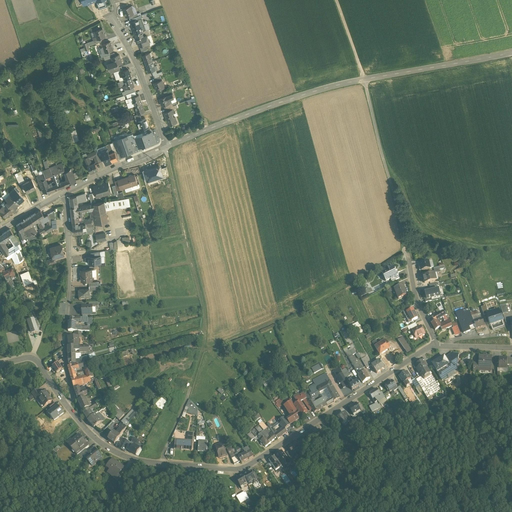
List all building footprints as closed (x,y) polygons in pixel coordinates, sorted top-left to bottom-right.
[(104,0),(100,0),(97,1),(99,8),(106,6),(104,0)] [(131,6),(123,8),(126,17),(129,16),(134,14),(131,6)] [(142,18),(130,22),(135,34),(142,32),(146,30),(142,18)] [(102,28),(95,31),(97,36),(98,39),(101,39),(105,37),(102,28)] [(142,32),(135,34),(138,43),(145,40),(143,40),(142,37),(144,37),(143,36),(142,32)] [(147,35),(143,36),(144,37),(142,37),(143,40),(145,40),(138,43),(139,46),(140,46),(148,43),(150,43),(147,36),(147,35)] [(109,42),(102,45),(104,53),(105,53),(109,52),(112,50),(109,42)] [(149,56),(148,53),(150,53),(149,52),(143,55),(146,63),(153,61),(151,56),(149,56)] [(115,56),(111,57),(111,58),(113,62),(114,66),(122,63),(119,54),(115,56)] [(153,61),(146,63),(149,72),(152,71),(156,70),(155,69),(154,70),(153,67),(154,67),(153,61)] [(128,69),(121,72),(123,75),(124,80),(131,78),(128,69)] [(131,78),(124,80),(127,89),(125,89),(126,91),(128,90),(134,88),(133,87),(134,86),(131,78)] [(162,79),(154,82),(157,90),(164,87),(163,87),(161,84),(163,83),(162,79)] [(120,82),(118,82),(119,87),(123,86),(124,90),(125,89),(127,89),(124,80),(120,82)] [(172,93),(159,97),(162,105),(163,105),(170,103),(169,99),(174,97),(172,93)] [(136,96),(132,97),(133,101),(135,106),(142,103),(139,95),(136,96)] [(142,103),(135,106),(137,110),(138,110),(139,113),(138,114),(140,114),(145,112),(142,103)] [(165,111),(164,112),(169,125),(173,124),(173,123),(177,122),(173,109),(172,109),(165,111)] [(142,120),(137,121),(138,122),(139,126),(140,129),(139,130),(148,127),(145,119),(142,120)] [(75,130),(66,133),(69,142),(78,139),(75,130)] [(152,132),(143,136),(147,145),(155,142),(152,132)] [(134,151),(131,144),(128,136),(122,138),(127,153),(134,151)] [(143,136),(136,138),(138,144),(139,148),(147,145),(143,136)] [(122,138),(118,139),(119,142),(117,143),(118,146),(121,156),(127,153),(122,138)] [(108,149),(101,152),(102,154),(104,160),(105,163),(112,161),(109,153),(108,149)] [(112,152),(109,153),(112,161),(118,159),(115,151),(112,152)] [(62,162),(56,165),(58,171),(64,169),(62,162)] [(92,165),(88,166),(91,173),(98,169),(95,164),(92,165)] [(56,165),(49,167),(52,174),(55,172),(58,171),(56,165)] [(145,171),(149,184),(158,181),(158,178),(159,177),(162,175),(160,168),(160,166),(145,171)] [(167,166),(160,168),(162,175),(163,177),(169,175),(167,166)] [(49,167),(42,170),(44,177),(51,174),(52,174),(49,167)] [(68,180),(62,181),(64,185),(70,184),(76,181),(71,169),(65,172),(68,180)] [(42,170),(38,171),(39,174),(36,175),(40,186),(47,184),(44,178),(44,177),(42,170)] [(59,182),(55,172),(52,174),(51,174),(55,183),(57,188),(64,185),(62,181),(59,182)] [(24,180),(20,173),(15,176),(19,183),(24,180)] [(135,174),(122,178),(125,187),(138,184),(135,174)] [(31,179),(22,183),(26,191),(35,187),(31,179)] [(51,182),(47,184),(40,186),(43,192),(48,190),(48,191),(57,188),(55,183),(52,185),(51,182)] [(108,182),(104,183),(103,183),(101,184),(104,195),(107,194),(108,193),(111,192),(108,182)] [(99,184),(97,185),(93,187),(96,196),(100,195),(101,196),(104,195),(101,184),(99,184)] [(18,202),(23,198),(18,192),(14,187),(9,192),(10,193),(17,201),(18,202)] [(17,201),(10,193),(5,198),(6,199),(10,203),(12,206),(13,207),(18,202),(17,201)] [(85,193),(77,196),(78,201),(79,201),(87,199),(85,193)] [(76,196),(70,197),(69,197),(71,207),(77,206),(78,205),(78,201),(77,196),(77,195),(76,196)] [(128,198),(116,200),(117,207),(121,207),(122,207),(129,205),(128,198)] [(10,203),(6,199),(3,201),(7,205),(9,208),(12,206),(10,203)] [(116,199),(104,201),(106,209),(111,208),(117,207),(116,200),(116,199)] [(104,201),(94,203),(95,209),(97,223),(108,221),(106,209),(104,201)] [(88,204),(77,206),(77,213),(82,212),(89,210),(88,204)] [(4,207),(2,205),(0,206),(0,210),(5,216),(11,211),(9,208),(7,205),(4,207)] [(40,210),(35,213),(39,219),(42,217),(44,216),(40,210)] [(35,213),(24,220),(28,226),(32,223),(36,221),(38,224),(41,222),(39,219),(35,213)] [(83,219),(78,220),(79,221),(79,223),(83,223),(86,222),(86,229),(88,228),(88,226),(92,225),(91,222),(91,218),(83,219)] [(28,226),(24,220),(21,222),(25,228),(28,231),(29,234),(31,237),(34,236),(30,228),(28,226)] [(25,228),(21,222),(16,225),(20,231),(23,229),(24,229),(25,228)] [(73,224),(74,233),(84,232),(83,223),(79,223),(73,224)] [(34,226),(30,228),(34,236),(38,234),(36,230),(34,226)] [(10,229),(0,234),(0,237),(3,241),(10,237),(12,240),(15,238),(10,229)] [(3,241),(0,237),(0,246),(4,252),(8,250),(8,249),(3,241)] [(60,244),(50,247),(52,257),(55,257),(63,255),(60,244)] [(14,252),(10,254),(11,255),(15,262),(23,259),(19,250),(20,250),(19,249),(14,252)] [(428,261),(418,264),(419,272),(421,271),(430,269),(428,261)] [(7,270),(2,272),(4,276),(9,284),(11,282),(10,280),(10,277),(9,274),(10,273),(11,276),(15,274),(11,267),(7,269),(6,270),(7,270)] [(394,267),(389,269),(389,268),(385,270),(385,271),(381,273),(386,282),(390,280),(389,276),(397,273),(394,267)] [(91,269),(81,270),(81,271),(80,272),(80,274),(81,275),(82,280),(92,280),(91,269)] [(28,272),(21,275),(24,284),(31,281),(28,272)] [(397,273),(389,276),(390,280),(392,283),(400,279),(397,273)] [(423,277),(424,284),(436,281),(435,274),(430,275),(423,277)] [(397,283),(386,289),(388,292),(394,289),(398,287),(397,283)] [(398,287),(394,289),(398,300),(407,297),(403,286),(398,287)] [(425,290),(427,300),(431,299),(439,297),(437,288),(430,289),(425,290)] [(89,289),(78,289),(79,294),(80,294),(80,300),(86,300),(86,299),(90,299),(89,289)] [(89,307),(82,308),(82,316),(92,315),(92,308),(92,307),(89,307)] [(409,312),(407,313),(412,323),(417,320),(412,310),(409,312)] [(441,314),(436,317),(435,316),(432,317),(433,319),(429,321),(431,325),(437,321),(437,322),(440,320),(442,318),(445,317),(444,312),(441,314)] [(474,327),(473,322),(470,315),(470,313),(464,315),(463,312),(456,314),(464,335),(470,332),(469,329),(474,327)] [(477,312),(470,315),(473,322),(480,320),(478,316),(477,312)] [(493,331),(504,328),(499,313),(488,316),(493,331)] [(75,319),(70,320),(71,323),(69,324),(68,332),(78,332),(78,328),(76,328),(76,323),(75,323),(75,319)] [(480,320),(473,322),(474,327),(476,331),(484,328),(481,319),(480,320)] [(33,321),(27,323),(29,328),(31,334),(37,332),(33,321)] [(437,321),(431,325),(435,332),(440,328),(441,328),(437,322),(437,321)] [(444,324),(443,324),(445,330),(452,328),(449,321),(447,322),(444,324)] [(452,325),(456,338),(461,336),(458,323),(452,325)] [(359,324),(354,326),(358,335),(363,333),(359,324)] [(421,328),(412,332),(416,340),(418,338),(419,339),(422,337),(425,335),(421,328)] [(411,352),(402,338),(398,341),(407,355),(411,352)] [(75,339),(69,339),(69,348),(75,348),(79,347),(79,339),(75,339)] [(388,345),(385,341),(375,348),(379,356),(381,355),(388,350),(394,347),(391,343),(388,345)] [(352,356),(350,352),(349,350),(345,353),(353,367),(356,373),(363,369),(361,366),(360,367),(352,356)] [(453,354),(445,360),(449,366),(458,359),(459,356),(453,354)] [(491,358),(479,357),(479,365),(478,370),(479,370),(479,372),(490,373),(491,358)] [(364,358),(361,360),(367,370),(370,367),(367,363),(364,358)] [(444,358),(432,365),(437,373),(443,369),(449,366),(445,360),(444,358)] [(443,369),(437,373),(442,381),(447,378),(446,377),(457,370),(458,359),(449,366),(443,369)] [(507,359),(499,359),(498,369),(503,369),(503,368),(507,368),(507,365),(507,359)] [(385,369),(379,361),(376,363),(375,363),(371,366),(377,374),(385,369)] [(422,362),(416,366),(420,372),(419,373),(421,378),(422,378),(429,373),(422,362)] [(321,364),(312,369),(314,374),(323,369),(321,364)] [(57,366),(55,365),(52,368),(54,369),(56,373),(57,374),(61,371),(61,370),(58,366),(57,366)] [(74,366),(68,368),(69,372),(70,376),(75,375),(74,372),(76,372),(76,371),(74,366)] [(356,373),(353,367),(350,369),(353,374),(355,379),(358,377),(356,373)] [(341,371),(339,368),(333,371),(343,388),(348,386),(342,374),(341,371)] [(92,371),(85,372),(87,376),(87,378),(88,380),(90,379),(94,378),(92,371)] [(365,372),(358,377),(363,384),(370,379),(365,372)] [(410,381),(405,373),(399,378),(403,385),(404,385),(406,389),(409,387),(407,383),(410,381)] [(429,373),(422,378),(421,378),(416,381),(419,386),(420,387),(423,392),(427,399),(440,391),(431,377),(430,375),(429,373)] [(325,374),(313,381),(315,384),(317,388),(324,384),(323,384),(329,381),(325,374)] [(75,375),(70,376),(74,389),(79,388),(84,386),(82,379),(76,381),(75,375)] [(348,378),(347,375),(344,377),(348,384),(352,391),(359,387),(354,380),(354,379),(350,382),(349,381),(350,381),(348,378)] [(454,377),(445,383),(446,386),(453,381),(453,380),(456,378),(454,377)] [(271,380),(263,385),(265,388),(273,383),(271,380)] [(324,384),(317,388),(318,391),(321,396),(324,395),(323,392),(327,390),(325,388),(326,388),(331,384),(329,381),(323,384),(324,384)] [(392,382),(385,386),(390,393),(396,389),(392,382)] [(315,384),(308,388),(312,394),(309,395),(312,401),(319,397),(321,396),(318,391),(317,388),(315,384)] [(340,399),(331,384),(326,388),(327,390),(330,396),(331,398),(334,402),(340,399)] [(83,393),(82,391),(80,392),(79,388),(74,389),(78,401),(88,396),(86,392),(86,391),(84,392),(83,393)] [(377,390),(369,395),(375,404),(378,402),(378,403),(379,403),(385,399),(382,394),(380,395),(377,390)] [(37,391),(32,395),(36,400),(38,399),(41,397),(37,391)] [(41,397),(38,399),(40,401),(39,401),(39,402),(42,406),(43,405),(45,408),(52,402),(46,393),(41,397)] [(303,394),(294,400),(297,404),(294,406),(296,409),(302,405),(300,403),(303,401),(306,399),(305,397),(303,394)] [(309,395),(305,397),(306,399),(308,403),(310,406),(312,410),(314,413),(324,407),(321,402),(317,404),(317,403),(314,404),(312,401),(309,395)] [(106,397),(99,402),(96,404),(98,407),(98,408),(108,401),(106,397)] [(87,398),(78,402),(83,413),(92,407),(90,403),(89,401),(88,398),(87,398)] [(328,400),(325,402),(327,406),(334,402),(331,398),(328,400)] [(157,408),(164,411),(167,402),(160,399),(157,408)] [(293,405),(290,399),(283,404),(289,413),(296,409),(293,405)] [(110,405),(107,407),(111,414),(112,413),(114,415),(113,415),(119,421),(124,416),(112,403),(110,405)] [(83,413),(82,413),(86,419),(92,415),(93,414),(92,412),(91,412),(98,407),(96,404),(92,407),(83,413)] [(357,406),(356,404),(348,409),(353,417),(354,417),(353,415),(359,412),(360,411),(360,412),(361,412),(357,406)] [(307,413),(302,405),(296,409),(302,417),(307,413)] [(48,415),(54,422),(64,415),(58,407),(57,408),(51,412),(48,415)] [(296,409),(289,413),(292,418),(298,414),(299,414),(296,409)] [(133,410),(124,420),(126,421),(123,424),(127,428),(130,424),(131,424),(139,415),(133,410)] [(292,418),(287,421),(290,425),(301,418),(299,414),(298,414),(292,418)] [(345,414),(338,418),(344,427),(351,423),(345,414)] [(93,417),(88,422),(94,429),(101,423),(95,416),(93,417)] [(284,418),(278,422),(280,424),(283,428),(279,431),(282,436),(287,432),(285,429),(290,426),(284,418)] [(266,428),(262,422),(260,425),(265,431),(265,430),(268,436),(273,441),(276,439),(273,435),(272,434),(267,427),(266,428)] [(116,435),(113,433),(108,441),(114,445),(123,433),(127,428),(123,424),(122,423),(118,427),(121,429),(120,430),(116,435)] [(257,427),(246,436),(251,442),(253,440),(256,438),(257,438),(265,431),(260,425),(259,425),(259,426),(257,427)] [(274,429),(272,426),(269,429),(274,436),(278,434),(277,433),(274,429)] [(268,436),(265,430),(265,431),(257,438),(258,439),(262,443),(263,445),(265,448),(273,441),(268,436)] [(187,442),(175,441),(174,451),(181,452),(192,452),(193,442),(192,442),(193,435),(187,434),(187,442)] [(79,436),(68,445),(73,451),(77,448),(79,451),(85,446),(81,441),(82,440),(79,436)] [(130,443),(122,439),(120,442),(123,443),(122,445),(119,443),(116,447),(120,450),(125,453),(130,443)] [(207,443),(199,442),(198,453),(206,453),(207,443)] [(131,443),(129,447),(126,451),(136,456),(140,448),(137,446),(131,443)] [(295,443),(288,448),(292,455),(300,450),(295,443)] [(224,450),(221,445),(215,446),(219,459),(227,457),(224,450)] [(230,446),(226,448),(226,449),(230,455),(235,452),(234,450),(233,451),(230,446)] [(240,458),(239,459),(238,457),(236,459),(239,463),(240,462),(241,463),(248,459),(249,460),(253,457),(248,448),(243,451),(244,453),(238,456),(240,458)] [(89,454),(84,458),(85,458),(89,464),(92,462),(95,465),(102,459),(94,450),(89,454)] [(82,454),(78,457),(80,459),(82,457),(84,459),(85,458),(84,458),(89,454),(86,451),(82,454)] [(287,460),(281,452),(274,457),(281,467),(282,469),(289,464),(287,460)] [(281,467),(274,457),(269,461),(276,471),(281,467)] [(124,469),(113,460),(108,467),(113,471),(110,475),(115,480),(119,475),(124,469)] [(252,475),(251,472),(246,475),(246,474),(243,476),(248,485),(249,486),(252,484),(253,485),(254,485),(256,484),(256,483),(252,475)] [(248,485),(243,476),(236,480),(240,488),(243,486),(244,488),(244,487),(248,485)] [(245,492),(236,497),(240,505),(249,500),(245,492)]
